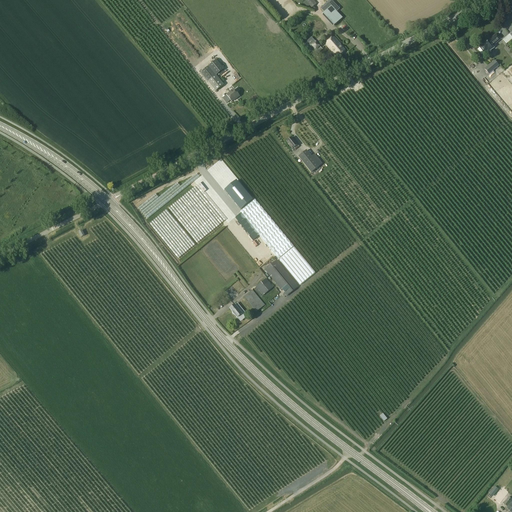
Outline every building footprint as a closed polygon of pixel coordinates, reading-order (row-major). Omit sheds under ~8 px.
[(334,26),(342,19),(332,7),(323,15),(324,16),(332,24),(334,26)] [(511,32),(502,40),(506,45),(511,39),(511,32)] [(495,46),(494,45),(501,39),(497,34),(490,40),(488,38),(481,43),(482,45),(479,47),(484,52),(487,50),(488,52),(495,46)] [(341,45),(335,37),(332,38),(331,37),(325,42),(326,44),(325,46),(332,53),(333,52),(337,57),(338,58),(345,51),(346,51),(341,45)] [(317,55),(323,50),(314,40),(313,39),(307,44),(309,45),(308,46),(317,55)] [(498,66),(494,62),(485,70),(488,74),(498,66)] [(216,92),(225,84),(212,69),(203,76),(216,92)] [(240,96),(234,90),(227,95),(227,98),(230,101),(232,103),(236,99),(240,96)] [(297,145),(292,138),(286,142),(292,149),(293,152),(299,147),(297,145)] [(322,164),(315,155),(312,157),(306,151),(298,157),(311,173),(319,166),(322,164)] [(224,191),(240,210),(252,200),(236,181),(224,191)] [(294,247),(255,200),(240,213),(279,260),(294,247)] [(182,245),(179,247),(180,248),(179,249),(183,255),(192,248),(186,241),(181,244),(182,245)] [(315,273),(294,247),(279,260),(300,285),(315,273)] [(277,260),(265,270),(286,297),(298,287),(277,260)] [(267,283),(263,285),(261,283),(256,287),(263,296),(273,288),(269,282),(267,283)] [(265,306),(252,290),(244,298),(256,313),(265,306)] [(230,309),(232,312),(237,318),(239,317),(241,320),(244,317),(242,315),(235,306),(230,309)] [(384,413),(380,416),(384,422),(388,419),(384,413)] [(492,486),(489,484),(483,492),(486,494),(492,486)] [(496,486),(490,494),(494,497),(500,489),(496,486)] [(511,500),(508,497),(503,504),(507,507),(509,505),(511,507),(511,508),(509,511),(511,511),(511,502),(511,500)]
